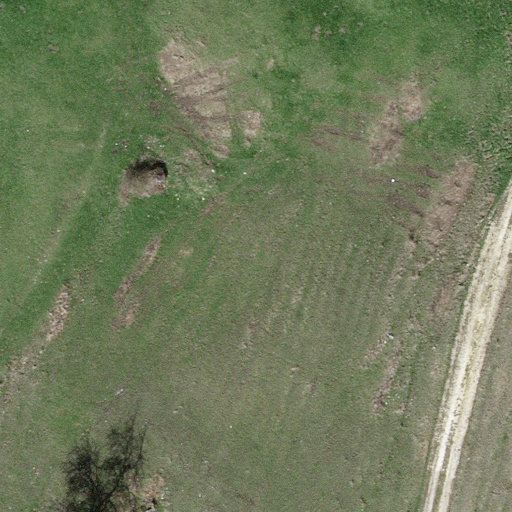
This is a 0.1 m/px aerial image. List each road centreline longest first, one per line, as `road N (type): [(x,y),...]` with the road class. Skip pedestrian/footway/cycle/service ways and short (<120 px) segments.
road 1 (track): [(0,341),(78,231),(110,170),(131,70),(124,0)]
road 2 (track): [(433,511),(511,217)]
